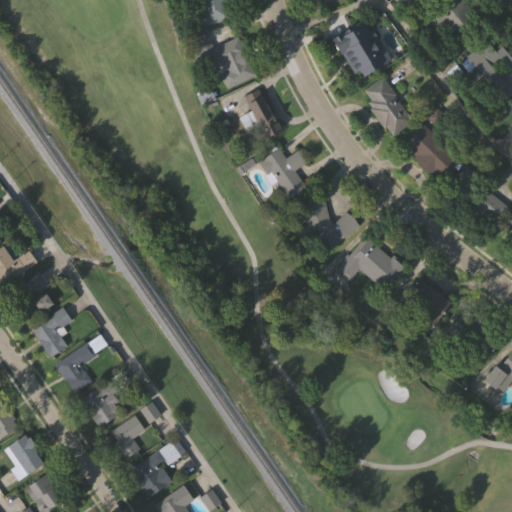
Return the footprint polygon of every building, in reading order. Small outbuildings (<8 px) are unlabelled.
[(223,0),(228,16),(199,25),(191,0),(223,0)] [(433,20),(443,0),(468,0),(474,3),(458,33),(433,20)] [(386,57),(355,78),(328,38),(359,17),(386,57)] [(511,59),(511,69),(510,71),(511,73),(511,88),(498,101),(461,60),(489,34),(511,59)] [(224,87),(215,66),(211,67),(204,49),(236,36),(252,75),(224,87)] [(361,90),(379,76),(412,118),(390,135),(362,101),(367,97),(361,90)] [(258,92),(277,129),(259,138),(251,123),(242,128),(236,116),(247,110),(242,100),(258,92)] [(419,125),(454,159),(434,180),(399,146),(419,125)] [(302,186),(283,198),(258,158),(276,146),(282,156),(295,148),(303,161),(292,168),(302,186)] [(467,204),(480,186),(505,204),(492,222),(467,204)] [(315,197),(332,220),(345,210),(356,225),(324,250),(295,213),(315,197)] [(335,266),(363,234),(400,265),(381,288),(356,267),(348,277),(335,266)] [(35,253),(17,282),(0,272),(0,243),(1,242),(19,253),(23,246),(35,253)] [(52,286),(49,288),(58,302),(29,320),(11,290),(42,271),(52,286)] [(451,303),(432,331),(424,325),(430,316),(404,298),(418,280),(451,303)] [(69,343),(52,355),(33,327),(64,305),(73,317),(58,328),(69,343)] [(57,361),(101,333),(109,345),(82,362),(92,378),(75,389),(57,361)] [(511,349),(511,378),(503,372),(490,389),(479,381),(507,346),(511,349)] [(114,393),(125,409),(101,426),(81,398),(113,375),(122,387),(114,393)] [(0,398),(2,397),(21,423),(0,437),(0,398)] [(134,437),(142,447),(129,457),(110,432),(136,413),(147,427),(134,437)] [(5,446),(32,433),(47,464),(20,477),(5,446)] [(173,481),(150,496),(132,468),(155,454),(173,481)] [(163,511),(157,502),(185,483),(195,498),(186,504),(191,511),(163,511)] [(222,501),(211,509),(202,497),(213,489),(222,501)]
